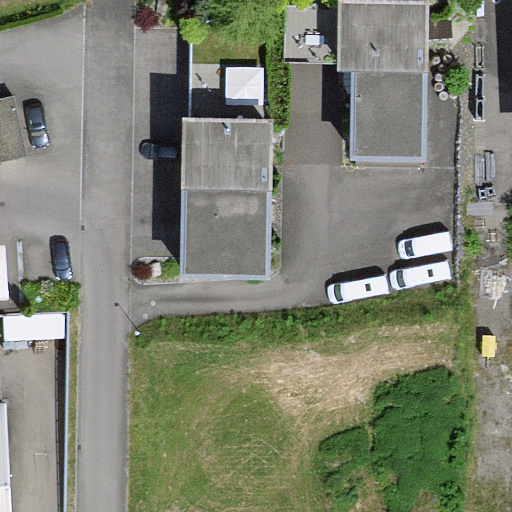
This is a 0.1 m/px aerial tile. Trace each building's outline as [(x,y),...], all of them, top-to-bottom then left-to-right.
[(293,12),(292,73),(349,74),(348,87),(363,88),(361,174),(431,176),(435,16),(293,12)] [(283,15),(192,36),(187,281),(277,283),(283,15)] [(0,167),(31,160),(13,85),(0,87),(0,167)] [(0,300),(13,300),(11,244),(0,244),(0,300)] [(16,511),(10,407),(0,407),(0,511),(16,511)]
